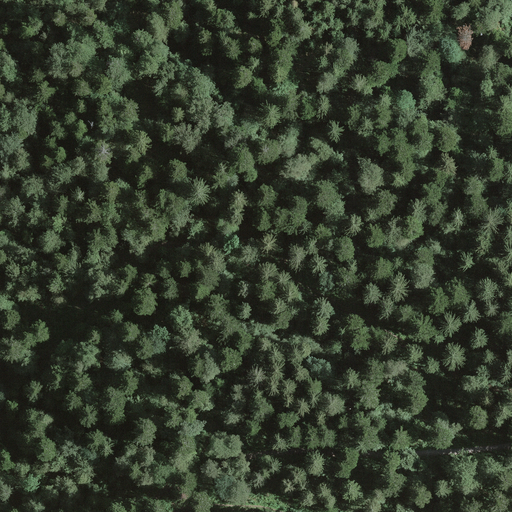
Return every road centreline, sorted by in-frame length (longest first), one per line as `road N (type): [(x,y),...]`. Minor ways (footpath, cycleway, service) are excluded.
road 1 (track): [(511,391),(403,345),(283,276),(189,244),(146,250),(47,354),(0,391)]
road 2 (track): [(148,511),(163,489),(253,453),(420,454),(511,442)]
